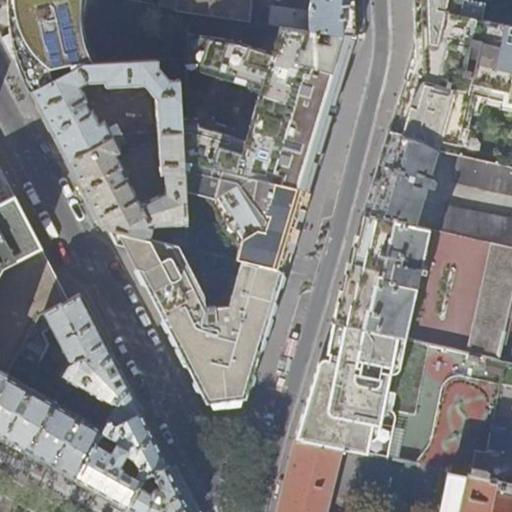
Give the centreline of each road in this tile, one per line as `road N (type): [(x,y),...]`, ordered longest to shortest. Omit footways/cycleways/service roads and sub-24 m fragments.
road 1 (residential): [(262,511),(376,94),(381,0)]
road 2 (residential): [(224,511),(0,87)]
